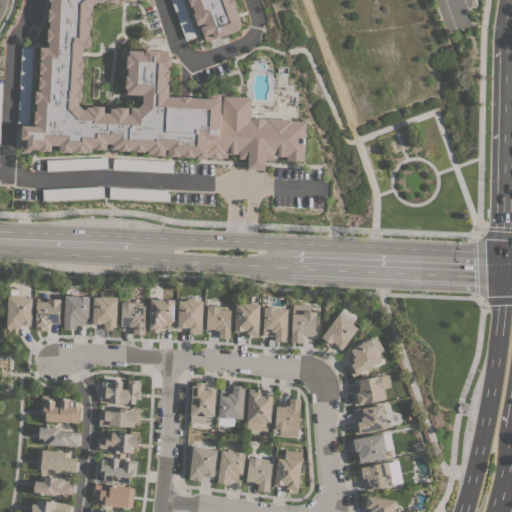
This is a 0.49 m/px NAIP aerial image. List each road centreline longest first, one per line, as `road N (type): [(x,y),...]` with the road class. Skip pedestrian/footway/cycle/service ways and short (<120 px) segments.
road 1 (residential): [(318,382),(328,482),(314,511),(161,501)]
road 2 (residential): [(56,361),(104,355),(285,367),(318,382)]
road 3 (secondary): [(238,254),(503,265)]
road 4 (secondary): [(503,265),(494,364),(460,511)]
road 5 (secondary): [(0,243),(238,254)]
road 6 (residential): [(159,511),(169,360)]
road 7 (secondary): [(506,124),(503,265)]
